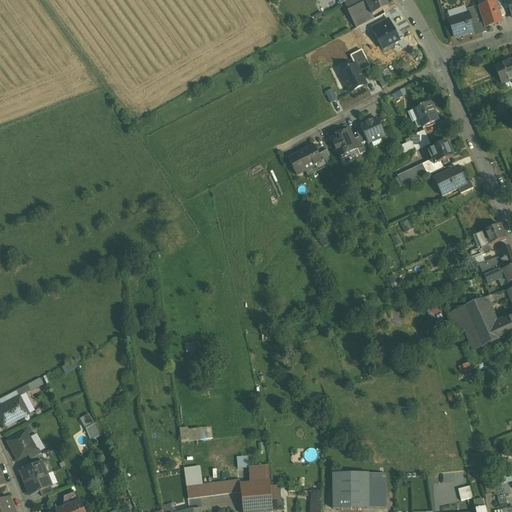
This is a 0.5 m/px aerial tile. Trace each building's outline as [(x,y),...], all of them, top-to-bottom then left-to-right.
[(349,0),(344,4),(348,11),(364,1),(363,0),(349,0)] [(384,0),(374,0),(366,5),(372,16),(388,8),(384,0)] [(505,16),(501,4),(495,5),(499,18),(505,16)] [(366,5),(349,13),(357,29),(374,20),(372,16),(366,5)] [(495,5),(480,10),(486,28),(501,23),(499,18),(495,5)] [(473,8),(466,10),(467,15),(468,15),(472,27),(478,25),(473,8)] [(467,15),(449,21),(454,38),(473,32),(472,27),(468,15),(467,15)] [(388,20),(371,28),(382,50),(399,41),(388,20)] [(350,57),(354,66),(355,65),(359,73),(370,68),(361,50),(350,57)] [(511,60),(494,68),(501,86),(511,81),(511,60)] [(340,73),(350,94),(366,86),(359,73),(355,65),(354,66),(340,73)] [(383,75),(376,78),(383,91),(389,87),(383,75)] [(324,94),(330,104),(337,100),(332,90),(324,94)] [(393,99),(404,94),(402,90),(391,95),(393,99)] [(339,100),(343,110),(353,105),(349,95),(339,100)] [(430,103),(414,110),(418,120),(422,129),(438,122),(430,103)] [(414,110),(408,113),(412,123),(418,120),(414,110)] [(377,119),(360,127),(362,131),(367,142),(368,144),(385,137),(377,119)] [(349,131),(331,139),(336,151),(335,153),(336,157),(338,157),(340,160),(350,155),(349,153),(357,150),(353,141),(349,131)] [(367,142),(362,131),(357,134),(359,138),(361,145),(367,142)] [(424,132),(409,138),(415,152),(430,145),(424,132)] [(359,138),(353,141),(357,150),(360,155),(365,153),(361,145),(359,138)] [(447,143),(427,151),(433,164),(434,166),(440,163),(453,158),(447,143)] [(314,147),(296,157),(304,172),(322,163),(318,156),(314,147)] [(327,151),(318,156),(322,163),(324,161),(327,166),(333,164),(327,151)] [(304,172),(296,157),(288,161),(296,176),(304,172)] [(424,168),(423,168),(427,176),(427,177),(427,176),(431,175),(443,169),(440,163),(434,166),(433,164),(424,168)] [(421,165),(397,177),(402,187),(427,176),(423,168),(424,168),(423,166),(422,166),(421,165)] [(446,174),(436,179),(444,196),(458,189),(466,185),(465,184),(457,168),(446,174)] [(443,169),(431,175),(434,181),(436,179),(446,174),(443,169)] [(470,182),(465,184),(466,185),(458,189),(460,194),(473,188),(470,182)] [(403,233),(412,228),(408,220),(399,224),(403,233)] [(477,236),(475,236),(481,249),(481,250),(489,247),(506,240),(500,226),(477,236)] [(481,249),(470,254),(472,260),(491,251),(489,247),(481,250),(481,249)] [(511,255),(509,247),(497,251),(500,258),(505,271),(511,267),(511,255)] [(500,258),(479,266),(484,277),(499,270),(500,273),(503,272),(505,271),(500,258)] [(511,267),(505,271),(503,272),(505,276),(509,284),(511,282),(511,267)] [(499,270),(484,277),(486,281),(487,285),(505,276),(503,272),(500,273),(499,270)] [(392,287),(396,285),(391,277),(387,279),(392,287)] [(473,296),(465,300),(468,307),(476,303),(473,296)] [(468,307),(464,309),(472,328),(482,349),(500,341),(494,326),(482,300),(468,307)] [(464,308),(447,316),(456,335),(458,334),(465,331),(472,328),(464,309),(464,308)] [(511,320),(511,319),(494,326),(500,341),(511,335),(511,320)] [(465,331),(458,334),(460,340),(467,338),(465,331)] [(511,351),(511,350),(502,354),(506,363),(511,360),(511,351)] [(39,380),(28,386),(31,391),(41,385),(39,380)] [(28,386),(16,392),(19,398),(19,397),(19,398),(25,394),(31,392),(31,391),(28,386)] [(19,398),(0,407),(0,421),(4,428),(28,415),(25,409),(31,405),(25,394),(19,398)] [(80,420),(86,429),(94,425),(88,416),(80,420)] [(94,425),(86,429),(91,442),(99,437),(94,425)] [(36,451),(25,432),(7,443),(17,461),(27,456),(36,451)] [(36,451),(27,456),(30,461),(41,455),(38,449),(36,451)] [(38,457),(28,463),(30,469),(41,464),(38,457)] [(30,469),(21,473),(26,484),(46,476),(41,464),(30,469)] [(268,466),(250,467),(251,485),(270,483),(268,466)] [(200,468),(185,470),(187,490),(203,487),(200,468)] [(385,474),(368,475),(368,474),(334,475),(334,510),(386,509),(385,509),(385,475),(385,474)] [(46,476),(26,484),(30,495),(40,492),(51,487),(46,476)] [(203,487),(187,490),(189,500),(241,494),(240,486),(240,483),(203,487)] [(251,485),(240,486),(241,494),(242,511),(271,511),(271,499),(270,487),(270,483),(251,485)] [(51,487),(40,492),(42,497),(53,493),(51,487)] [(279,499),(278,487),(270,487),(271,499),(279,499)] [(469,487),(458,490),(460,496),(471,493),(469,487)] [(503,491),(496,493),(499,504),(506,503),(503,491)] [(320,511),(322,492),(310,492),(309,511),(320,511)] [(471,493),(460,496),(461,501),(472,499),(471,493)] [(0,502),(0,511),(13,511),(9,499),(0,502)] [(279,499),(271,499),(271,511),(272,511),(284,511),(283,500),(279,500),(279,499)] [(482,499),(473,501),(475,509),(484,507),(482,499)] [(84,511),(80,501),(55,511),(54,511),(84,511)]
